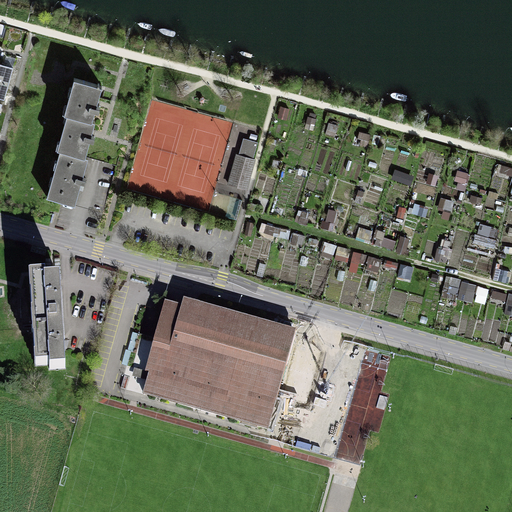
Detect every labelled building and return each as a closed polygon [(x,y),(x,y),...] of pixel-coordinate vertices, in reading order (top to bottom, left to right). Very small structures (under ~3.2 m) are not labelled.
[(0,94),(5,96),(13,67),(2,64),(0,63),(0,94)] [(95,121),(91,120),(94,110),(98,111),(99,109),(99,107),(96,106),(102,86),(99,85),(99,83),(98,83),(97,84),(74,78),(64,113),(67,114),(57,148),(60,149),(47,196),(74,204),(80,181),(84,182),(85,180),(86,178),(82,177),(88,157),(85,156),(89,140),(93,141),(94,138),(94,136),(90,135),(95,121)] [(277,118),(287,120),(290,108),(280,106),(277,118)] [(304,128),(313,130),(316,118),(307,116),(304,128)] [(325,133),(335,136),(339,123),(330,120),(325,133)] [(366,149),(371,134),(359,131),(355,145),(366,149)] [(226,184),(247,190),(256,158),(253,158),(258,142),(243,138),(239,154),(236,153),(226,184)] [(511,177),(511,167),(498,163),(496,171),(497,172),(496,176),(507,180),(508,177),(511,177)] [(463,191),(468,173),(461,171),(462,169),(458,168),(454,181),(456,181),(456,183),(457,184),(456,189),(463,191)] [(426,183),(435,186),(438,175),(429,172),(426,183)] [(355,201),(360,203),(365,191),(359,189),(355,201)] [(480,205),(482,197),(471,194),(469,201),(480,205)] [(451,211),(454,201),(440,197),(437,207),(451,211)] [(396,217),(403,218),(405,212),(406,208),(399,206),(396,217)] [(294,221),(307,226),(311,212),(299,208),(294,221)] [(333,231),(338,211),(328,208),(325,221),(322,220),(320,228),(333,231)] [(247,222),(244,235),(251,236),(254,224),(247,222)] [(288,239),(290,230),(262,223),(258,236),(274,240),(275,236),(288,239)] [(355,239),(369,243),(373,230),(359,226),(355,239)] [(381,245),(393,250),(396,241),(384,236),(386,232),(376,228),(372,238),(373,238),(371,243),(380,247),(381,245)] [(302,247),(305,235),(293,232),(290,244),(302,247)] [(400,235),(395,252),(407,256),(409,249),(407,248),(410,238),(400,235)] [(437,247),(434,260),(445,262),(446,259),(450,260),(453,249),(449,248),(451,240),(442,238),(440,246),(438,246),(438,248),(437,247)] [(351,249),(338,246),(335,259),(348,262),(351,249)] [(353,251),(349,271),(357,273),(360,259),(365,261),(367,254),(353,251)] [(378,272),(382,259),(368,255),(364,268),(378,272)] [(397,268),(398,263),(385,259),(383,267),(390,269),(391,267),(397,268)] [(495,262),(492,279),(506,282),(508,270),(499,268),(500,263),(495,262)] [(432,273),(431,281),(437,282),(437,281),(442,282),(443,276),(439,275),(439,274),(432,273)] [(50,369),(64,368),(59,279),(45,280),(44,275),(30,276),(35,365),(49,364),(50,369)] [(441,296),(456,300),(461,279),(447,275),(441,296)] [(457,299),(472,303),(477,285),(461,281),(457,299)] [(474,302),(484,304),(489,289),(479,286),(474,302)] [(489,297),(505,301),(507,294),(491,290),(489,297)] [(121,388),(267,429),(295,332),(184,301),(182,308),(165,304),(155,339),(138,334),(133,352),(131,352),(121,388)]
